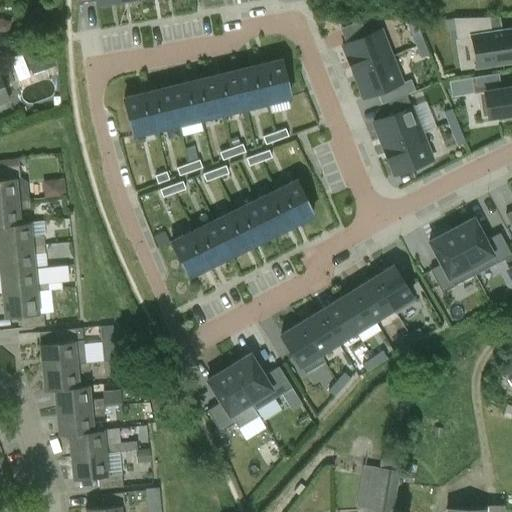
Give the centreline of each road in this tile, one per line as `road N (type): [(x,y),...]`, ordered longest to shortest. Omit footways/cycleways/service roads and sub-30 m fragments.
road 1 (residential): [(378,226),(296,30),(258,22),(223,45),(111,67),(95,88),(95,105),(112,176),(170,321),(190,327)]
road 2 (residential): [(190,327),(378,226)]
road 3 (residential): [(378,226),(511,155)]
road 4 (residential): [(57,511),(29,430),(0,382)]
